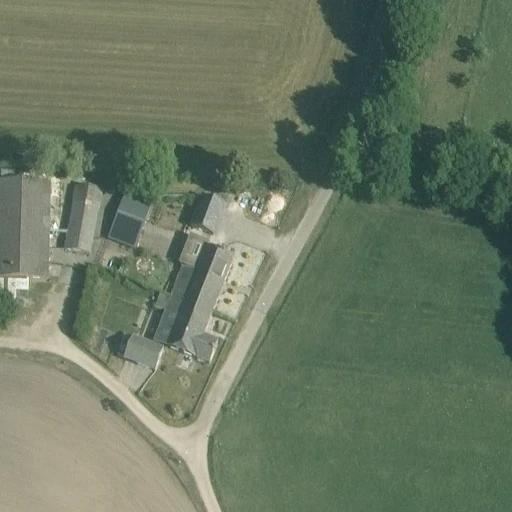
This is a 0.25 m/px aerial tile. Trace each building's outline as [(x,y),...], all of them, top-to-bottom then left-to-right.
[(0,182),(0,280),(47,281),(50,184),(0,182)] [(77,187),(74,205),(65,252),(89,256),(101,191),(77,187)] [(155,202),(125,191),(108,238),(137,248),(155,202)] [(226,210),(204,201),(192,229),(214,238),(226,210)] [(205,250),(195,245),(186,268),(184,267),(171,298),(212,314),(234,259),(205,248),(205,250)] [(212,314),(171,298),(166,313),(179,318),(167,349),(209,366),(218,343),(203,337),(212,314)] [(163,350),(132,339),(125,361),(155,372),(163,350)]
